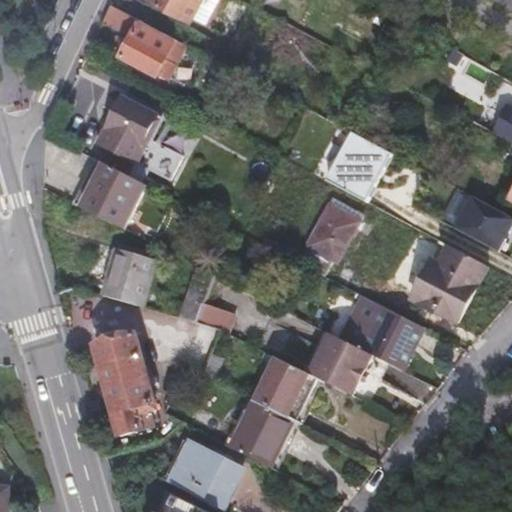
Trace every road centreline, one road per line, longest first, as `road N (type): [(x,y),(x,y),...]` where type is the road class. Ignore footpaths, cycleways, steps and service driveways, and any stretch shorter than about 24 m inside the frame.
road 1 (residential): [(358,511),(511,322)]
road 2 (secondary): [(93,511),(27,283)]
road 3 (residential): [(0,186),(92,0)]
